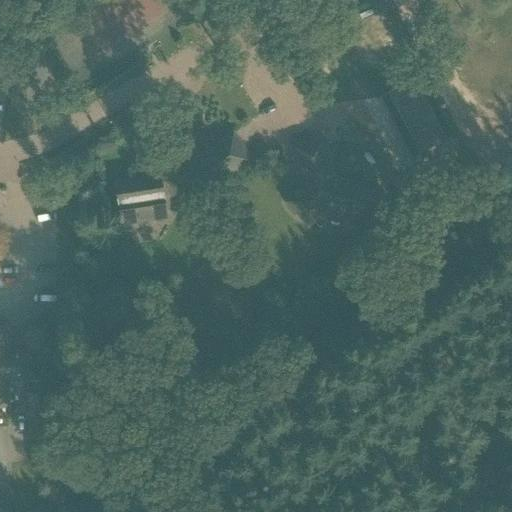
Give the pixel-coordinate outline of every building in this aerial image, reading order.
[(495,0),(486,0),(479,9),(492,21),(504,8),(495,0)] [(455,25),(460,38),(480,31),(475,18),(455,25)] [(486,101),(502,90),(476,50),(459,61),(486,101)] [(35,62),(27,104),(42,107),(50,65),(35,62)] [(219,72),(198,81),(210,109),(201,113),(207,128),(237,115),(219,72)] [(380,96),(411,158),(447,140),(416,78),(380,96)] [(179,168),(199,198),(253,162),(233,132),(179,168)] [(285,202),(299,217),(308,225),(324,210),(373,224),(382,193),(332,179),(322,140),(291,148),(301,187),(285,202)] [(433,171),(434,173),(425,177),(434,200),(465,187),(454,162),(433,171)] [(115,182),(119,209),(122,225),(165,219),(158,175),(115,182)] [(395,182),(386,192),(396,201),(404,191),(395,182)] [(163,282),(161,288),(165,293),(172,291),(173,285),(169,280),(163,282)] [(7,328),(0,327),(0,407),(8,408),(8,384),(28,383),(27,351),(7,352),(7,328)] [(40,394),(26,395),(27,415),(40,415),(40,405),(40,394)] [(488,483),(490,485),(502,477),(489,459),(473,470),(479,480),(481,479),(485,485),(488,483)]
